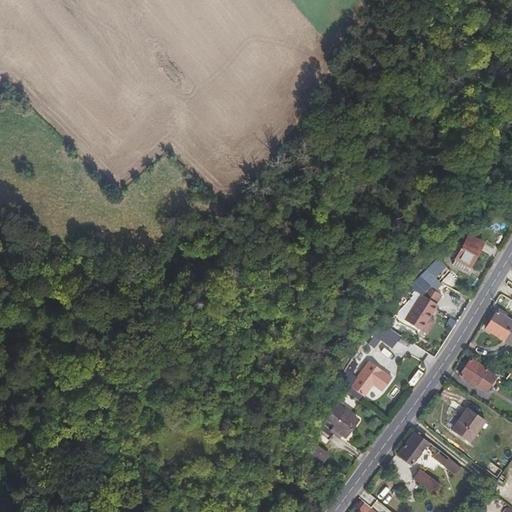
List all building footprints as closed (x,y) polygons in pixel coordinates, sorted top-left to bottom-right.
[(29,242),(15,226),(8,232),(23,248),(29,242)] [(468,267),(482,242),(468,234),(454,258),(468,267)] [(419,291),(445,265),(439,260),(412,284),(419,291)] [(440,282),(439,280),(449,270),(445,266),(430,282),(435,288),(440,282)] [(420,329),(437,302),(427,296),(435,288),(430,282),(420,292),(422,293),(405,319),(420,329)] [(511,340),(511,319),(497,310),(488,325),(511,340)] [(382,324),(372,343),(391,353),(401,335),(382,324)] [(381,390),(391,377),(368,359),(348,383),(362,395),(372,383),(381,390)] [(485,392),(494,377),(497,373),(488,368),(487,369),(471,360),(460,377),(485,392)] [(469,440),(485,418),(468,405),(451,427),(469,440)] [(344,435),(357,419),(344,409),(332,426),(325,420),(317,430),(328,438),(333,432),(338,436),(341,433),(344,435)] [(411,464),(428,442),(414,431),(397,453),(411,464)] [(447,460),(439,453),(434,459),(443,466),(447,460)] [(435,483),(420,471),(413,479),(429,491),(435,483)]
